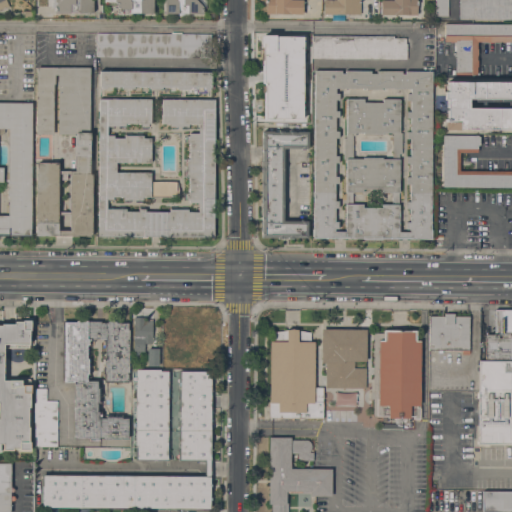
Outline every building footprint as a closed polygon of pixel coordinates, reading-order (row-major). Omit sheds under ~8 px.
[(0,0),(6,0),(9,6),(0,10),(0,0)] [(93,0),(93,13),(55,13),(55,5),(60,0),(93,0)] [(116,3),(104,3),(104,0),(153,0),(153,14),(130,13),(130,9),(121,9),(116,3)] [(196,0),(202,6),(202,14),(164,14),(164,0),(196,0)] [(266,14),(266,0),(302,0),(302,14),(266,14)] [(323,15),(323,0),(360,0),(360,15),(323,15)] [(380,15),(380,0),(393,1),(393,0),(417,0),(417,15),(380,15)] [(448,0),(448,16),(435,16),(435,0),(448,0)] [(511,0),(511,19),(458,19),(458,0),(511,0)] [(511,42),(508,42),(508,43),(501,43),(501,42),(493,42),(487,42),(477,42),(477,49),(477,56),(476,55),(476,60),(477,60),(477,67),(476,67),(476,75),(455,75),(455,42),(444,41),(444,24),(511,24),(511,42)] [(96,33),(210,34),(210,57),(96,57),(96,33)] [(301,119),(301,36),(262,35),(261,119),(301,119)] [(406,43),(406,59),(311,58),(311,35),(393,36),(393,38),(406,38),(406,41),(406,43)] [(35,235),(36,162),(58,162),(58,169),(70,169),(70,171),(74,171),(75,134),(57,134),(58,84),(57,84),(57,75),(55,75),(54,84),(53,84),(53,134),(36,134),(37,67),(90,67),(89,173),(92,173),(91,236),(35,235)] [(362,240),(362,239),(312,239),(312,233),(313,233),(314,70),(341,70),(341,73),(345,73),(345,70),(370,70),(370,74),(376,74),(376,71),(401,71),(401,74),(405,74),(405,71),(431,71),(430,230),(431,230),(431,239),(381,239),(381,240),(362,240)] [(211,72),(211,87),(209,87),(209,90),(204,89),(204,87),(189,87),(189,89),(176,89),(176,87),(161,87),(161,89),(148,89),(148,87),(133,87),(133,89),(121,89),(121,86),(105,86),(105,88),(101,88),(101,87),(99,87),(99,71),(211,72)] [(511,129),(459,129),(459,130),(444,130),(444,119),(447,119),(447,99),(444,99),(444,92),(447,92),(447,82),(511,82),(511,129)] [(151,124),(148,124),(148,126),(141,126),(141,124),(125,123),(125,126),(107,126),(107,135),(113,136),(113,138),(124,138),(124,135),(142,136),(142,138),(151,138),(150,163),(116,162),(116,172),(150,172),(150,182),(176,182),(176,190),(178,190),(178,197),(142,197),(142,199),(124,199),(124,197),(113,197),(113,199),(106,199),(106,209),(125,209),(125,211),(138,211),(138,208),(145,209),(145,211),(169,212),(169,209),(188,209),(188,212),(198,212),(198,203),(188,202),(188,200),(186,200),(186,193),(189,193),(189,177),(186,177),(186,158),(189,158),(189,143),(186,143),(186,136),(189,136),(189,133),(198,133),(198,124),(188,124),(188,127),(170,126),(170,123),(161,123),(162,99),(215,100),(213,237),(97,236),(99,98),(151,99),(151,124)] [(0,235),(0,102),(32,102),(31,235),(0,235)] [(296,238),(296,237),(293,237),(293,238),(287,238),(287,237),(283,237),(283,238),(277,238),(277,237),(273,237),(273,238),(261,238),(261,208),(261,160),(261,131),(273,131),(273,132),(277,132),(277,131),(283,131),(283,132),(288,132),(288,131),(294,131),(294,132),(308,132),(308,148),(283,148),(283,164),(285,164),(285,172),(283,172),(283,200),(285,200),(285,208),(283,208),(283,221),(300,221),(300,219),(305,219),(305,221),(307,221),(307,238),(296,238)] [(511,187),(442,187),(443,135),(444,135),(447,135),(450,135),(453,135),(458,135),(462,135),(462,136),(467,136),(467,135),(471,135),(471,136),(479,136),(479,149),(477,149),(477,152),(459,152),(459,171),(511,171),(511,187)] [(511,311),(511,333),(509,333),(509,335),(511,335),(511,360),(485,360),(485,335),(498,335),(498,338),(501,338),(501,333),(494,332),(494,311),(511,311)] [(449,350),(442,350),(442,353),(438,353),(438,350),(428,350),(429,316),(444,316),(444,313),(453,313),(453,316),(469,316),(469,354),(462,354),(462,351),(449,350)] [(133,317),(143,317),(143,319),(152,320),(152,343),(144,343),(144,354),(133,354),(133,317)] [(3,380),(21,380),(21,379),(30,379),(29,407),(28,407),(28,427),(29,427),(29,442),(30,442),(30,450),(19,450),(19,448),(13,448),(13,450),(3,450),(3,444),(0,444),(0,325),(1,326),(1,324),(14,324),(14,322),(22,322),(22,320),(31,321),(30,330),(29,330),(29,348),(3,347),(3,380)] [(129,330),(128,381),(105,381),(105,374),(104,374),(104,359),(105,359),(105,345),(104,345),(104,340),(91,339),(91,380),(99,380),(99,386),(101,386),(101,418),(105,418),(105,415),(112,415),(112,416),(115,416),(115,415),(122,415),(122,418),(128,418),(128,439),(99,439),(99,441),(89,441),(89,439),(73,439),(73,382),(63,381),(64,322),(76,322),(76,321),(100,321),(100,322),(106,322),(106,321),(116,321),(116,322),(128,322),(128,330),(129,330)] [(268,418),(268,403),(269,403),(269,393),(269,342),(273,342),(273,332),(284,330),(292,329),(299,330),(310,332),(310,333),(310,342),(314,342),(314,387),(322,387),(322,396),(322,419),(271,418),(268,418)] [(325,373),(325,367),(323,367),(323,363),(320,363),(321,329),(365,329),(365,361),(354,361),(354,368),(365,368),(365,388),(325,388),(325,373)] [(378,340),(381,340),(383,340),(383,333),(383,330),(390,330),(399,330),(407,330),(415,330),(415,334),(415,341),(417,341),(420,341),(420,408),(419,419),(413,419),(413,417),(409,417),(409,418),(402,418),(387,418),(387,417),(381,416),(376,416),(376,400),(377,400),(378,340)] [(383,333),(373,333),(373,416),(376,416),(376,400),(377,400),(380,400),(381,340),(383,340),(383,333)] [(158,366),(147,366),(147,348),(158,348),(158,366)] [(511,444),(478,444),(478,391),(479,361),(511,361),(511,444)] [(135,460),(136,369),(169,370),(169,460),(135,460)] [(43,475),(205,476),(205,459),(179,459),(180,371),(211,372),(211,382),(212,382),(212,390),(211,390),(210,441),(211,441),(211,449),(210,449),(210,455),(211,455),(211,477),(210,477),(209,484),(211,484),(211,492),(210,492),(209,508),(42,507),(43,475)] [(34,446),(35,389),(46,389),(46,401),(57,401),(57,447),(34,446)] [(11,486),(12,486),(12,499),(11,499),(11,511),(0,511),(0,462),(11,463),(11,486)] [(482,511),(482,490),(511,490),(511,511),(482,511)]
